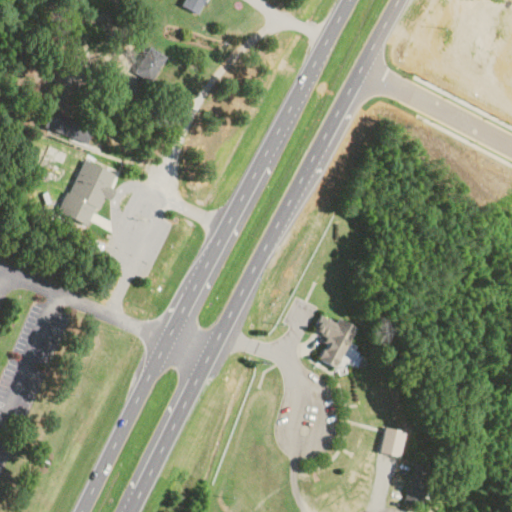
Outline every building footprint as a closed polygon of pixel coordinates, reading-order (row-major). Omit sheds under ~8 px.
[(179,0),(177,5),(193,14),(200,0),(179,0)] [(147,83),(163,56),(146,46),(130,73),(147,83)] [(39,127),(83,143),(89,126),(46,110),(39,127)] [(112,173),(78,158),(55,212),(85,225),(98,194),(107,198),(111,187),(107,185),(112,173)] [(351,328),(317,312),(309,329),(324,337),(313,360),(331,369),(351,328)] [(384,425),(377,451),(397,456),(404,430),(384,425)] [(419,507),(428,463),(410,459),(401,503),(419,507)]
